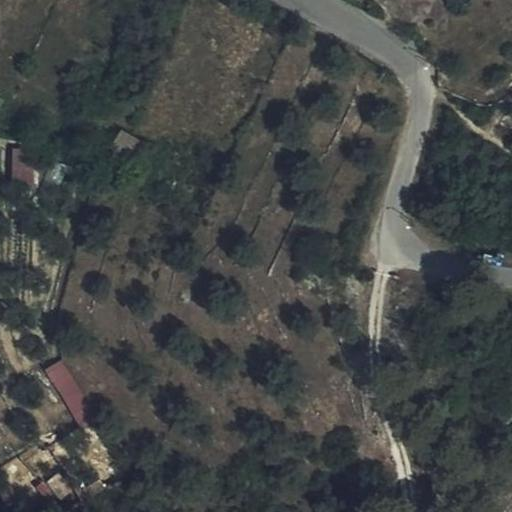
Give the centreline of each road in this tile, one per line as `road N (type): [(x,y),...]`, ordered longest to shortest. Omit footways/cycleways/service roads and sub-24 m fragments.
road 1 (unclassified): [(511,274),(446,263),(402,242),(395,211),(420,108),(418,75),(389,48),(305,0)]
road 2 (track): [(422,511),(376,340),(385,270),(402,242)]
